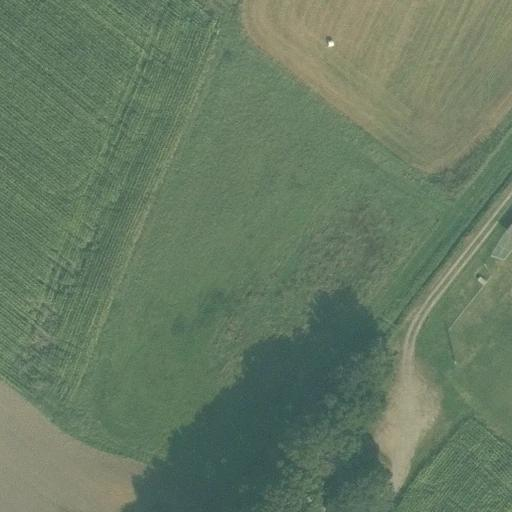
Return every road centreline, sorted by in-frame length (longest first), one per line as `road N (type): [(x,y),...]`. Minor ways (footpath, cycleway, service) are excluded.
road 1 (track): [(376,511),(400,482),(403,336),(511,198)]
road 2 (track): [(403,336),(375,314),(511,139)]
